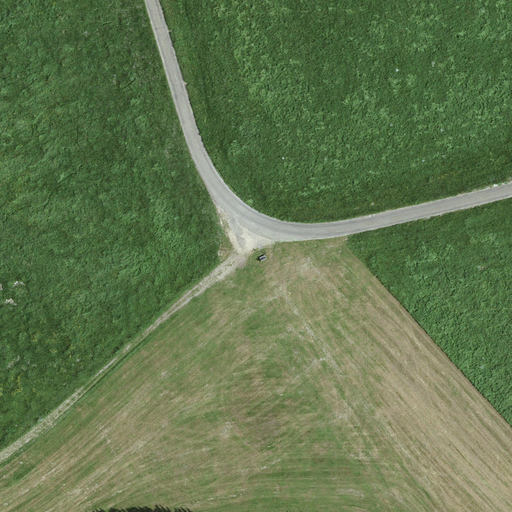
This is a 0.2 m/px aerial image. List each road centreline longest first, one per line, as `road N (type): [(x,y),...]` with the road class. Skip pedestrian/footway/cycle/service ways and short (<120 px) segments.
road 1 (track): [(263,223),(241,252),(0,453)]
road 2 (unclassified): [(159,0),(208,163),(227,196),(263,223)]
road 3 (unclassified): [(511,186),(349,224),(263,223)]
